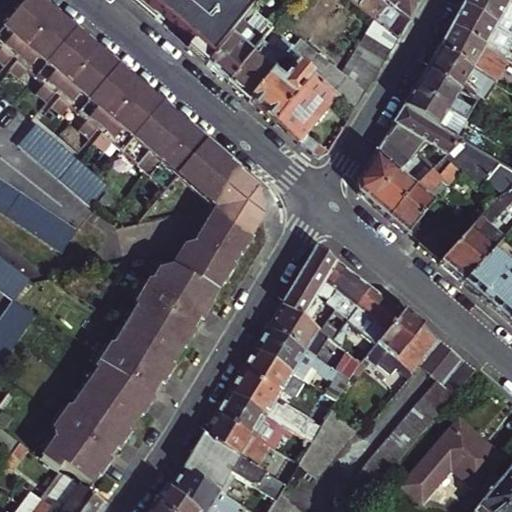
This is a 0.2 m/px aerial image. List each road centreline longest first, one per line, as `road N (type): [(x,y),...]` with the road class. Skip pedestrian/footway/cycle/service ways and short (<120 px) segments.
road 1 (residential): [(316,200),(123,511)]
road 2 (residential): [(85,0),(316,200)]
road 3 (residential): [(316,200),(511,366)]
road 4 (residential): [(316,200),(435,0)]
